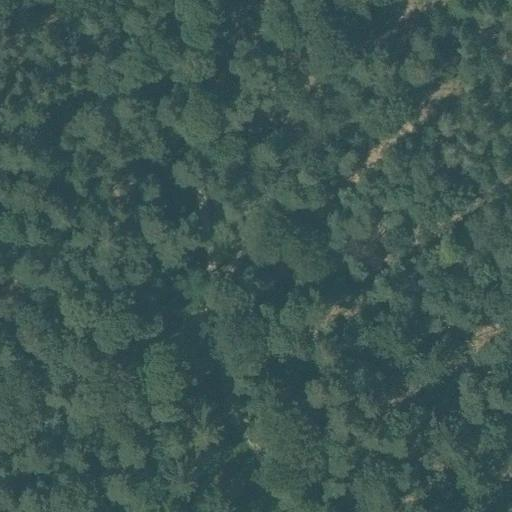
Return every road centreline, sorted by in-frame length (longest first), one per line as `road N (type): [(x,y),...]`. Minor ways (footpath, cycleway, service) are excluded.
road 1 (track): [(187,0),(215,298)]
road 2 (track): [(212,314),(277,465),(319,511)]
